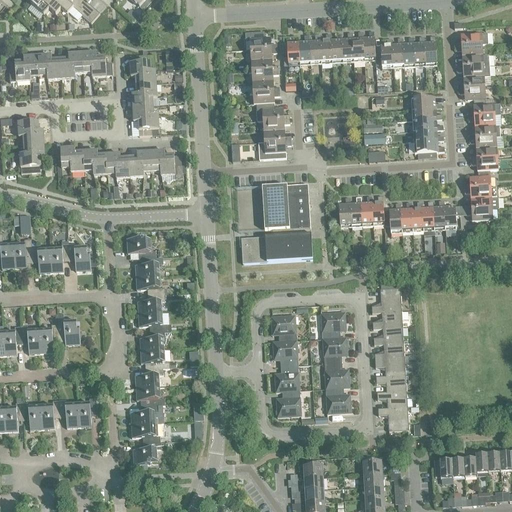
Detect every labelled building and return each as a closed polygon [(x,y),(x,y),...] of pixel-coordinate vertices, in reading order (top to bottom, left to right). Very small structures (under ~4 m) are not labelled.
[(44,17),(49,11),(49,10),(43,5),(46,0),(34,0),(30,5),(44,17)] [(55,16),(61,10),(61,9),(54,4),(57,0),(46,0),(43,5),(49,10),(49,11),(55,16)] [(67,16),(69,14),(73,9),(66,3),(69,0),(57,0),(54,4),(61,9),(61,10),(67,16)] [(73,9),(69,14),(78,22),(82,17),(91,25),(100,16),(88,5),(91,2),(88,0),(69,0),(66,3),(73,9)] [(128,0),(139,9),(142,6),(146,10),(152,3),(148,0),(128,0)] [(250,42),(251,52),(277,51),(277,46),(271,46),(271,40),(265,40),(264,34),(245,35),(245,42),(250,42)] [(365,64),(365,62),(363,43),(364,43),(364,40),(363,34),(358,35),(359,41),(353,41),(353,43),(354,63),(363,62),(363,64),(365,64)] [(374,64),(376,63),(375,48),(374,34),(369,34),(369,40),(364,40),(364,43),(363,43),(365,62),(374,61),(374,64)] [(354,65),(354,63),(353,43),(353,41),(352,35),(347,35),(348,41),(342,42),(342,44),(343,63),(352,63),(353,65),(354,65)] [(456,48),(482,47),(488,46),(487,35),(461,37),(461,43),(455,44),(456,48)] [(332,66),(332,64),(331,45),(331,42),(331,36),(326,36),(326,43),(321,43),(321,45),(320,45),(322,67),(332,66)] [(343,65),(343,63),(342,44),(342,42),(342,36),(337,36),(337,42),(331,42),(331,45),(332,64),(342,63),(342,65),(343,65)] [(311,67),(311,65),(310,46),(310,44),(309,37),(304,38),(305,44),(299,44),(300,68),(311,67)] [(320,67),(322,67),(320,45),(321,45),(321,43),(320,37),(315,37),(315,43),(310,44),(310,46),(311,65),(320,65),(320,67)] [(430,45),(425,45),(425,47),(424,47),(426,67),(435,66),(435,68),(437,68),(435,38),(430,39),(430,45)] [(420,46),(414,46),(414,48),(415,67),(424,67),(424,69),(426,69),(426,67),(424,47),(425,47),(425,45),(424,39),(419,39),(420,46)] [(398,47),(392,47),(392,49),(393,69),(403,68),(403,70),(404,70),(403,49),(403,47),(403,40),(398,41),(398,47)] [(409,46),(403,47),(403,49),(404,70),(415,70),(415,67),(414,48),(414,46),(414,40),(408,40),(409,46)] [(375,48),(376,63),(382,63),(382,72),(393,71),(393,69),(392,49),(392,47),(392,41),(387,41),(387,48),(375,48)] [(289,69),(300,68),(299,44),(287,45),(283,46),(283,55),(288,55),(289,69)] [(462,53),(462,59),(483,58),(482,47),(456,48),(456,53),(462,53)] [(251,52),(251,63),(272,62),(272,56),(277,55),(277,51),(251,52)] [(68,61),(60,61),(61,81),(75,81),(75,76),(83,76),(82,55),(68,56),(68,61)] [(96,55),(82,55),(83,76),(92,75),(92,80),(112,78),(112,65),(106,66),(105,58),(96,59),(96,55)] [(51,57),(37,58),(39,78),(47,78),(47,82),(61,81),(60,61),(52,62),(51,57)] [(135,79),(136,87),(156,86),(155,72),(151,73),(150,57),(147,58),(143,58),(130,59),(131,79),(135,79)] [(39,78),(37,58),(23,59),(24,63),(15,64),(15,71),(9,72),(10,85),(30,83),(30,79),(39,78)] [(457,65),(457,70),(483,68),(483,58),(462,59),(463,65),(457,65)] [(251,63),(252,74),(278,72),(278,68),(272,68),(272,62),(251,63)] [(463,74),(464,80),(484,79),(490,79),(489,68),(483,68),(457,70),(457,75),(463,74)] [(252,74),(253,85),(273,83),(273,77),(279,77),(278,72),(252,74)] [(458,87),(458,92),(485,90),(484,79),(464,80),(464,86),(458,87)] [(253,85),(253,95),(280,94),(279,89),(273,89),(273,83),(253,85)] [(182,85),(174,85),(175,93),(183,93),(182,85)] [(132,96),(133,110),(153,109),(153,100),(157,100),(156,86),(136,87),(136,96),(132,96)] [(473,102),(474,108),(493,107),(492,101),(485,101),(485,90),(458,92),(459,96),(465,96),(465,102),(473,102)] [(253,95),(254,107),(274,105),(274,99),(280,98),(280,94),(253,95)] [(412,111),(412,112),(433,111),(435,111),(442,111),(441,106),(435,106),(435,100),(413,101),(413,102),(414,111),(412,111)] [(255,124),(263,123),(290,122),(289,117),(283,117),(283,111),(275,111),(274,105),(254,107),(255,124)] [(468,115),(468,119),(495,118),(494,107),(493,107),(474,108),(474,114),(468,115)] [(153,109),(133,110),(134,124),(138,124),(139,139),(152,138),(151,132),(159,131),(158,117),(154,117),(153,109)] [(412,112),(413,123),(434,122),(436,122),(442,122),(442,117),(436,117),(435,111),(433,111),(412,112)] [(475,124),(475,130),(495,129),(495,118),(468,119),(469,124),(475,124)] [(263,123),(264,134),(284,133),(284,127),(290,126),(290,122),(263,123)] [(413,134),(415,134),(434,133),(435,133),(437,133),(443,132),(443,127),(436,128),(436,122),(434,122),(413,123),(413,134)] [(23,139),(24,147),(44,146),(43,132),(39,132),(38,123),(18,125),(19,139),(23,139)] [(364,127),(363,127),(363,135),(364,135),(365,135),(382,134),(382,126),(374,126),(367,127),(364,127)] [(470,141),(496,139),(500,139),(499,128),(495,129),(475,130),(475,136),(469,136),(470,141)] [(264,134),(265,145),(291,143),(291,139),(285,139),(284,133),(264,134)] [(414,143),(414,145),(435,143),(435,144),(437,144),(444,143),(443,138),(437,138),(437,133),(435,133),(434,133),(415,134),(416,143),(414,143)] [(364,137),(364,147),(365,147),(384,147),(384,136),(365,137),(364,137)] [(476,145),(476,151),(497,150),(496,139),(470,141),(470,146),(476,145)] [(291,143),(265,145),(256,145),(257,162),(284,161),(284,155),(286,155),(285,148),(291,148),(291,143)] [(435,143),(414,145),(414,156),(418,156),(418,161),(437,160),(436,154),(444,154),(444,149),(438,149),(437,144),(435,144),(435,143)] [(44,146),(24,147),(24,156),(20,156),(21,170),(41,169),(40,160),(45,160),(44,146)] [(239,146),(231,147),(232,164),(240,164),(239,146)] [(71,175),(85,174),(83,153),(75,154),(75,150),(60,151),(61,171),(70,170),(71,175)] [(471,158),(471,162),(497,161),(497,150),(476,151),(477,157),(471,158)] [(93,178),(107,177),(106,157),(98,157),(98,153),(83,153),(85,174),(93,173),(93,178)] [(151,154),(152,174),(160,174),(161,178),(174,177),(175,181),(182,181),(182,168),(174,168),(174,157),(165,157),(165,153),(151,154)] [(382,153),(367,154),(368,165),(385,164),(384,156),(383,154),(382,153)] [(144,175),(152,174),(151,154),(137,155),(137,159),(129,160),(130,180),(144,179),(144,175)] [(116,181),(130,180),(129,160),(120,160),(120,156),(106,157),(107,177),(116,176),(116,181)] [(478,173),(489,173),(498,172),(497,161),(471,162),(471,167),(477,167),(478,173)] [(464,187),(464,191),(490,190),(489,173),(478,173),(478,179),(470,180),(470,186),(464,187)] [(262,189),(265,233),(272,232),(273,239),(241,241),(242,266),(312,262),(311,237),(310,237),(310,230),(308,186),(262,189)] [(471,202),(491,200),(497,200),(497,189),(490,190),(464,191),(465,196),(471,196),(471,202)] [(382,228),(384,228),(383,213),(383,198),(377,198),(378,205),(372,205),(372,207),(373,226),(382,226),(382,228)] [(362,229),(362,227),(361,208),(362,208),(361,206),(361,199),(356,200),(356,206),(351,206),(351,209),(350,209),(352,230),(362,229)] [(373,229),(373,226),(372,207),(372,205),(372,199),(367,199),(367,205),(361,206),(362,208),(361,208),(362,227),(372,227),(372,229),(373,229)] [(350,230),(352,230),(350,209),(351,209),(351,206),(350,200),(345,200),(345,207),(339,207),(340,228),(350,228),(350,230)] [(465,208),(466,213),(492,211),(496,211),(497,209),(497,202),(495,201),(491,201),(491,200),(471,202),(471,208),(465,208)] [(439,209),(433,210),(433,212),(434,231),(444,231),(444,233),(445,233),(445,231),(444,211),(444,209),(444,203),(438,203),(439,209)] [(417,211),(412,211),(412,213),(411,213),(412,233),(422,232),(422,234),(423,234),(423,232),(422,213),(423,213),(422,210),(422,204),(417,205),(417,211)] [(428,210),(422,210),(423,213),(422,213),(423,232),(433,231),(433,234),(434,233),(434,231),(433,212),(433,210),(433,204),(428,204),(428,210)] [(407,211),(401,212),(401,214),(402,233),(411,233),(411,235),(413,235),(412,233),(411,213),(412,213),(412,211),(411,205),(406,205),(407,211)] [(383,213),(384,228),(390,228),(391,236),(402,235),(402,233),(401,214),(401,212),(400,206),(395,206),(396,212),(383,213)] [(455,209),(444,209),(444,211),(445,231),(454,230),(454,232),(456,232),(455,218),(460,218),(459,208),(455,209)] [(472,224),(492,222),(492,211),(466,213),(466,217),(472,217),(472,224)] [(30,218),(20,219),(20,228),(21,237),(31,236),(30,218)] [(186,233),(181,237),(186,243),(191,239),(186,233)] [(140,262),(147,261),(156,261),(156,260),(155,254),(151,254),(151,242),(143,243),(143,240),(127,241),(128,256),(140,255),(140,262)] [(26,257),(32,257),(31,248),(32,248),(31,242),(25,242),(25,246),(13,247),(14,271),(26,270),(26,257)] [(2,271),(14,271),(13,247),(1,248),(1,243),(0,243),(0,259),(1,259),(2,271)] [(445,245),(436,245),(436,256),(445,255),(445,245)] [(62,251),(50,251),(51,275),(64,274),(63,262),(69,262),(68,246),(62,247),(62,251)] [(75,246),(68,246),(69,262),(75,261),(76,274),(91,273),(90,269),(97,269),(96,261),(90,261),(90,256),(87,257),(87,249),(75,250),(75,246)] [(31,248),(32,257),(32,264),(38,264),(39,276),(51,275),(50,251),(38,252),(38,248),(32,248),(31,248)] [(135,268),(136,280),(160,279),(159,267),(163,267),(163,260),(156,260),(156,261),(147,261),(148,267),(135,268)] [(149,292),(149,298),(165,297),(165,290),(160,291),(160,279),(136,280),(137,292),(149,292)] [(372,316),(381,315),(401,314),(400,290),(380,292),(381,308),(371,309),(372,316)] [(138,305),(138,317),(162,316),(161,304),(165,304),(165,297),(149,298),(150,304),(138,305)] [(373,332),(382,331),(402,330),(402,322),(408,321),(407,313),(401,314),(381,315),(382,324),(372,325),(373,332)] [(321,316),(322,342),(340,340),(339,329),(346,328),(345,315),(321,316)] [(151,329),(152,335),(167,334),(167,327),(163,327),(162,316),(138,317),(139,329),(151,329)] [(278,332),(279,344),(296,343),(295,318),(271,319),(272,333),(278,332)] [(57,320),(58,327),(58,336),(64,335),(65,348),(80,347),(79,330),(77,330),(76,323),(65,323),(64,320),(63,320),(57,320)] [(51,331),(40,332),(41,356),(53,355),(53,343),(59,342),(58,336),(58,327),(51,327),(51,331)] [(14,334),(3,334),(4,358),(17,357),(16,345),(22,345),(21,329),(14,330),(14,334)] [(28,329),(21,329),(22,345),(28,344),(29,357),(41,356),(40,332),(28,333),(28,329)] [(374,348),(383,347),(403,346),(402,330),(382,331),(383,340),(373,341),(374,348)] [(140,342),(141,354),(164,352),(164,346),(166,346),(171,336),(171,334),(167,334),(152,335),(152,341),(140,342)] [(322,342),(324,367),(342,365),(341,354),(347,353),(346,340),(340,340),(322,342)] [(280,357),(280,369),(298,368),(296,343),(279,344),(273,344),(273,358),(280,357)] [(374,357),(375,363),(404,362),(403,346),(383,347),(384,356),(374,357)] [(154,365),(154,371),(163,371),(169,371),(169,364),(165,364),(164,352),(141,354),(141,366),(154,365)] [(385,370),(385,378),(385,379),(405,378),(404,362),(375,363),(375,370),(385,370)] [(324,367),(325,391),(343,390),(343,391),(349,390),(349,377),(342,377),(342,365),(324,367)] [(276,395),(282,395),(282,394),(300,393),(298,368),(280,369),(281,381),(275,381),(276,395)] [(135,379),(136,391),(160,389),(159,378),(163,377),(163,371),(154,371),(147,372),(148,378),(135,379)] [(386,386),(386,394),(386,395),(406,394),(405,378),(385,379),(385,378),(376,379),(376,386),(386,386)] [(149,402),(149,409),(158,408),(165,408),(164,401),(160,401),(160,389),(136,391),(137,403),(149,402)] [(343,390),(325,391),(327,417),(351,415),(350,402),(344,402),(343,391),(343,390)] [(282,394),(282,395),(283,406),(276,406),(277,420),(301,418),(300,393),(282,394)] [(387,402),(387,410),(387,411),(407,410),(406,394),(386,395),(386,394),(377,395),(377,402),(387,402)] [(89,405),(78,406),(79,430),(91,429),(91,417),(97,416),(96,401),(89,401),(89,405)] [(53,408),(41,408),(42,432),(54,431),(54,419),(60,418),(59,403),(52,403),(53,408)] [(66,403),(59,403),(60,418),(66,418),(67,430),(79,430),(78,406),(66,407),(66,403)] [(16,410),(4,411),(6,434),(18,433),(17,421),(23,421),(22,405),(16,406),(15,406),(16,410)] [(29,405),(22,405),(23,421),(29,420),(30,433),(42,432),(41,408),(29,409),(29,405)] [(201,405),(193,406),(193,415),(202,414),(203,414),(202,405),(201,405)] [(131,416),(131,428),(155,427),(154,415),(159,415),(158,408),(149,409),(143,409),(143,415),(131,416)] [(387,411),(387,410),(378,411),(378,418),(388,417),(389,434),(409,433),(407,410),(387,411)] [(201,424),(194,424),(195,442),(202,442),(201,424)] [(145,446),(160,445),(163,445),(161,426),(155,427),(131,428),(132,440),(145,440),(145,446)] [(160,445),(145,446),(145,452),(133,453),(134,467),(150,466),(150,464),(157,464),(157,452),(161,451),(160,445)] [(194,469),(197,456),(190,454),(187,467),(194,469)] [(499,455),(500,474),(501,474),(501,473),(511,473),(511,468),(511,454),(511,455),(499,456),(499,455)] [(487,456),(488,475),(489,475),(489,474),(500,473),(500,474),(499,455),(499,456),(487,457),(487,456)] [(475,457),(475,461),(476,475),(477,475),(488,474),(488,475),(487,456),(487,457),(476,457),(475,457)] [(363,477),(363,478),(382,477),(382,476),(381,465),(382,465),(382,464),(373,465),(373,459),(363,459),(363,465),(363,466),(364,477),(363,477)] [(452,462),(451,462),(453,481),(453,480),(464,479),(464,480),(465,480),(463,461),(463,462),(452,462)] [(464,461),(463,461),(465,480),(465,479),(476,478),(476,479),(477,479),(477,475),(476,475),(475,461),(464,462),(464,461)] [(304,481),(323,480),(322,480),(321,469),(322,468),(316,468),(315,462),(302,463),(303,469),(303,470),(304,470),(305,481),(304,481)] [(453,481),(451,462),(440,463),(440,462),(439,463),(434,464),(434,463),(433,463),(434,480),(435,480),(435,479),(440,479),(440,481),(441,481),(452,480),(452,481),(453,481)] [(364,489),(364,490),(383,488),(382,488),(382,477),(363,478),(364,478),(365,489),(364,489)] [(305,493),(324,492),(323,492),(322,480),(323,480),(304,481),(304,482),(305,481),(305,493)] [(365,501),(365,502),(384,500),(383,500),(382,489),(383,489),(383,488),(364,490),(365,490),(366,501),(365,501)] [(305,505),(324,504),(323,492),(324,492),(305,493),(306,505),(305,505)] [(471,502),(466,502),(466,509),(478,508),(477,499),(471,499),(471,502)] [(383,511),(383,501),(384,501),(384,500),(365,502),(366,502),(366,511),(383,511)]
